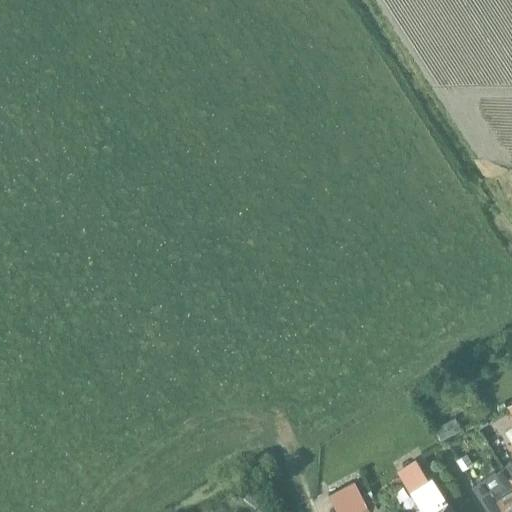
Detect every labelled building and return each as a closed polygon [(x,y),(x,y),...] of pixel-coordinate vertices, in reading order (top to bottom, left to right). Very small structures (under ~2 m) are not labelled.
[(472,463),(466,453),(456,459),(463,469),(472,463)] [(417,460),(398,472),(410,491),(410,490),(429,479),(417,460)] [(511,462),(510,461),(503,465),(511,480),(511,462)] [(479,495),(489,511),(505,511),(506,511),(511,511),(511,480),(503,465),(495,470),(501,481),(479,495)] [(429,479),(410,491),(422,511),(453,511),(432,477),(429,479)] [(354,480),(329,493),(336,507),(361,494),(354,480)] [(363,493),(361,494),(366,504),(372,501),(376,499),(370,489),(363,493)] [(361,494),(336,507),(338,511),(350,511),(355,510),(355,511),(372,511),(377,510),(372,501),(366,504),(361,494)]
